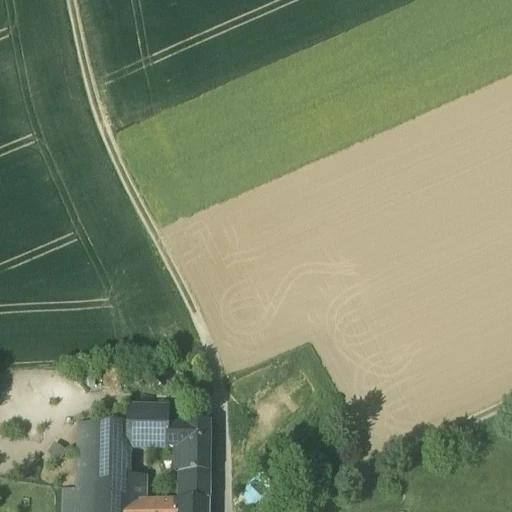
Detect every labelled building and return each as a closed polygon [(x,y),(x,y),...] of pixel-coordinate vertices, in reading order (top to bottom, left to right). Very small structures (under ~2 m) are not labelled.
[(111,385),(112,393),(134,390),(133,382),(111,385)] [(158,410),(98,409),(97,426),(127,427),(153,427),(153,428),(157,428),(158,410)] [(97,426),(79,425),(76,492),(95,494),(97,426)] [(127,427),(97,426),(95,494),(127,494),(127,477),(127,452),(127,427)] [(153,427),(127,427),(127,452),(133,452),(134,448),(167,449),(168,429),(157,428),(153,428),(153,427)] [(209,430),(168,429),(167,449),(167,450),(177,450),(177,461),(184,461),(184,490),(208,490),(209,430)] [(144,477),(127,477),(127,494),(126,504),(144,504),(144,477)] [(184,490),(171,490),(171,504),(184,503),(208,503),(208,490),(184,490)] [(94,511),(95,494),(76,492),(75,511),(94,511)] [(127,494),(95,494),(94,511),(126,511),(126,504),(127,494)] [(207,511),(208,503),(184,503),(184,504),(171,504),(156,504),(156,511),(207,511)]
